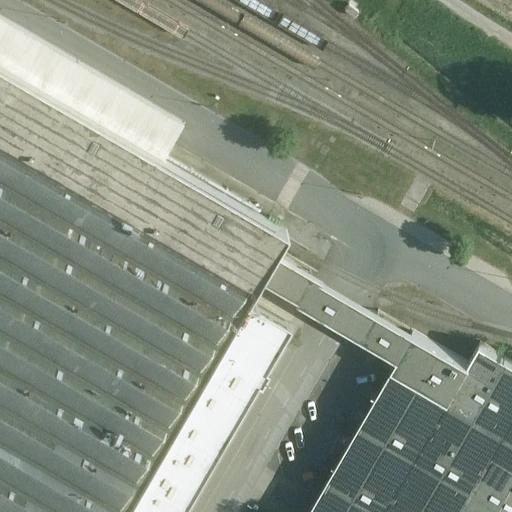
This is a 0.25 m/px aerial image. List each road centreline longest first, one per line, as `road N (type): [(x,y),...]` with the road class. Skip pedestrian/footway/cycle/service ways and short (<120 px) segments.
road 1 (unclassified): [(0,17),(382,239)]
road 2 (unclassified): [(382,239),(223,511)]
road 3 (unclassified): [(382,239),(511,314)]
